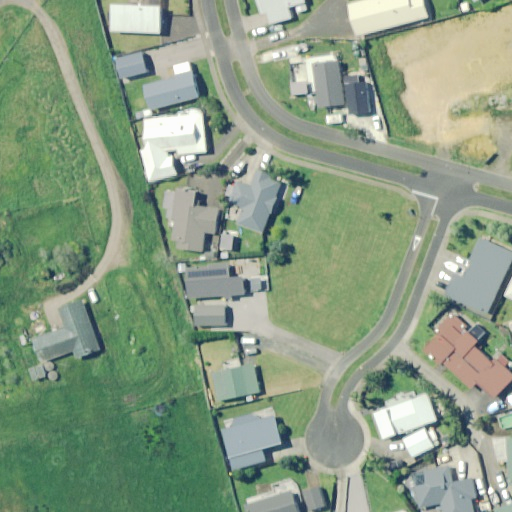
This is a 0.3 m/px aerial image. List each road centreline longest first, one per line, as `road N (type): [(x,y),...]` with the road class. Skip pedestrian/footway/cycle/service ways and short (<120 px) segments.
road 1 (unknown): [(64,0),(202,511)]
road 2 (residential): [(440,189),(396,319),(332,406),(335,443)]
road 3 (residential): [(440,189),(267,133),(236,98),(219,49)]
road 4 (residential): [(240,43),(252,79),(286,117),(446,167)]
